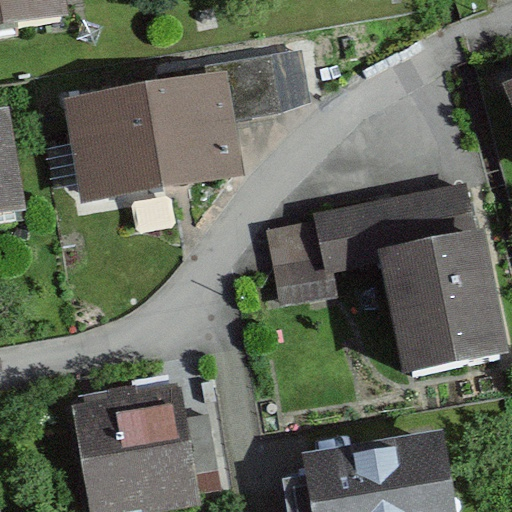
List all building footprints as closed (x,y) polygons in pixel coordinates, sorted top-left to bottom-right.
[(50,0),(0,0),(0,48),(57,37),(50,0)] [(231,188),(213,87),(60,114),(78,215),(231,188)] [(511,134),(511,98),(500,103),(511,134)] [(0,166),(0,223),(11,221),(0,166)] [(468,260),(380,277),(405,401),(493,383),(468,260)] [(92,426),(104,511),(146,511),(210,503),(196,411),(92,426)] [(300,511),(437,511),(428,454),(295,476),(300,511)]
